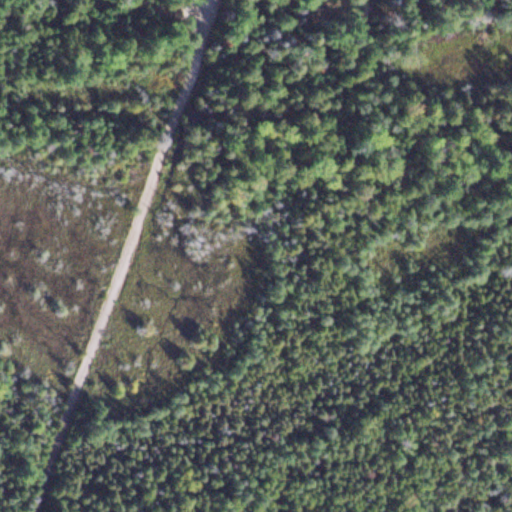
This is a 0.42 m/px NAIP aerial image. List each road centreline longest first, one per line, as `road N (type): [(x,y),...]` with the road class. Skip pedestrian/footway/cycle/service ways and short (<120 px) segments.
road 1 (residential): [(27,511),(200,49)]
road 2 (residential): [(200,49),(312,0)]
